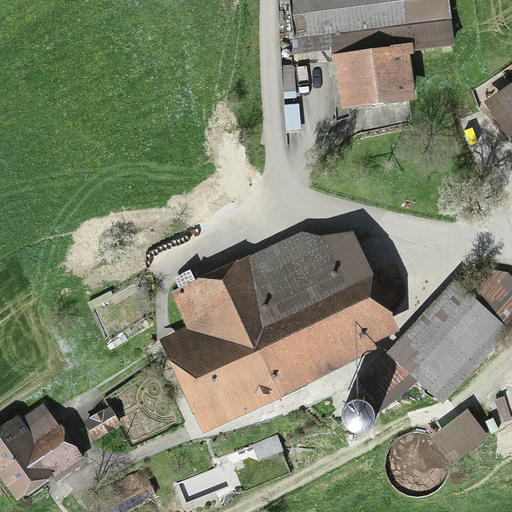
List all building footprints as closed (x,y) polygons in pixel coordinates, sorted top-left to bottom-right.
[(445,0),(277,0),(279,39),(408,26),(409,31),(412,54),(452,47),(445,0)] [(339,65),(344,102),(402,94),(397,58),(412,56),(412,54),(409,31),(333,41),(337,65),(339,65)] [(283,96),(294,95),(293,74),(281,74),(283,96)] [(511,93),(490,108),(511,143),(511,93)] [(298,237),(176,295),(197,340),(177,350),(206,412),(360,339),(316,241),(298,237)] [(449,286),(390,351),(442,399),(511,322),(511,289),(500,277),(477,274),(449,286)] [(383,323),(362,275),(346,282),(367,330),(383,323)] [(0,465),(25,502),(82,462),(44,408),(0,438),(0,465)] [(95,439),(120,424),(111,409),(86,423),(95,439)] [(288,446),(293,458),(316,448),(311,436),(288,446)] [(137,474),(85,499),(91,511),(124,511),(157,497),(151,484),(144,488),(137,474)]
